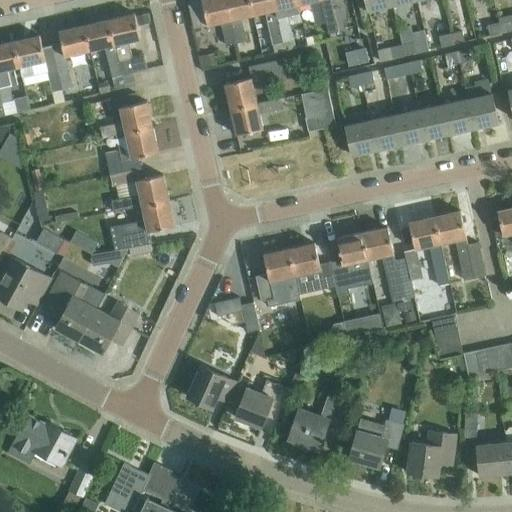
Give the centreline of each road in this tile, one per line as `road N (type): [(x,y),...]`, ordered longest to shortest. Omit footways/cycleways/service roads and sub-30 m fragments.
road 1 (residential): [(221,218),(511,155)]
road 2 (residential): [(138,416),(324,494),(403,511)]
road 3 (residential): [(221,218),(171,0)]
road 4 (residential): [(138,416),(221,218)]
road 5 (residential): [(0,341),(138,416)]
